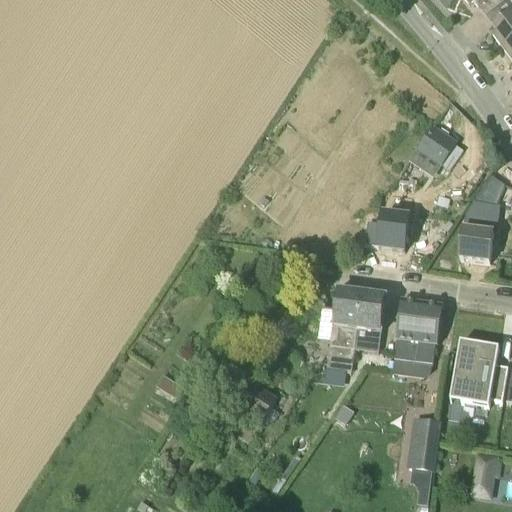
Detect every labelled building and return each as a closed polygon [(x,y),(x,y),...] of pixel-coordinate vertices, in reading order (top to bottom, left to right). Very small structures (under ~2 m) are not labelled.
[(487,19),(511,0),(462,0),(469,8),(473,5),(479,11),(480,10),(487,19)] [(503,51),(511,43),(511,0),(487,19),(494,27),(493,28),(498,35),(493,38),(503,51)] [(511,43),(503,51),(511,63),(511,43)] [(432,129),(416,152),(441,168),(456,146),(432,129)] [(496,210),(505,189),(493,180),(466,219),(460,263),(490,267),(494,236),(481,234),(484,208),(496,210)] [(405,255),(413,189),(401,187),(399,197),(391,196),(385,204),(382,229),(369,227),(366,250),(405,255)] [(353,353),(362,298),(338,294),(335,314),(322,312),(317,343),(330,344),(329,350),(330,350),(329,360),(352,363),(353,353)] [(362,298),(353,353),(355,353),(378,357),(385,301),(362,298)] [(437,349),(443,310),(402,304),(396,343),(397,343),(394,363),(432,368),(435,348),(437,349)] [(502,410),(507,376),(495,374),(497,356),(459,351),(453,390),(464,391),(461,412),(490,416),(490,409),(502,410)] [(327,373),(337,374),(350,376),(352,363),(329,360),(327,373)] [(184,392),(174,386),(167,398),(177,404),(184,392)] [(249,446),(276,402),(249,386),(222,430),(249,446)] [(433,476),(439,428),(420,425),(417,448),(412,448),(409,472),(433,476)] [(477,457),(470,501),(492,504),(496,482),(499,482),(503,462),(499,462),(499,460),(477,457)]
